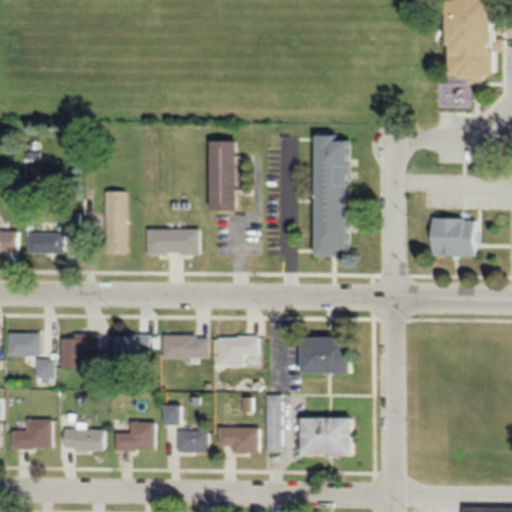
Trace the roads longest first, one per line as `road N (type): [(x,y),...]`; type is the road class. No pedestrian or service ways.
road 1 (residential): [(511,304),(0,294)]
road 2 (residential): [(391,504),(0,497)]
road 3 (residential): [(392,144),(391,511)]
